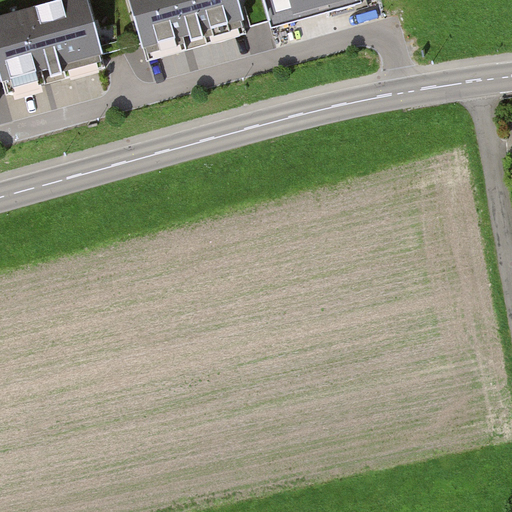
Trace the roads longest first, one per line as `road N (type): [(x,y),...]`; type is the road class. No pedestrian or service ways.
road 1 (primary): [(0,198),(406,92)]
road 2 (residential): [(406,92),(395,56),(374,35),(128,98)]
road 3 (track): [(507,257),(477,80)]
road 4 (residential): [(128,98),(0,138)]
